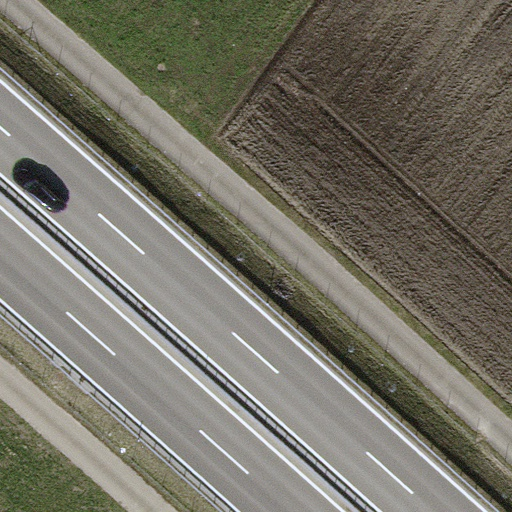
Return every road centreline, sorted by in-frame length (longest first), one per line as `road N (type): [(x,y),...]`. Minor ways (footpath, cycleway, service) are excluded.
road 1 (track): [(511,441),(11,0)]
road 2 (trunk): [(436,511),(0,124)]
road 3 (trunk): [(0,251),(294,511)]
road 4 (track): [(148,511),(0,381)]
